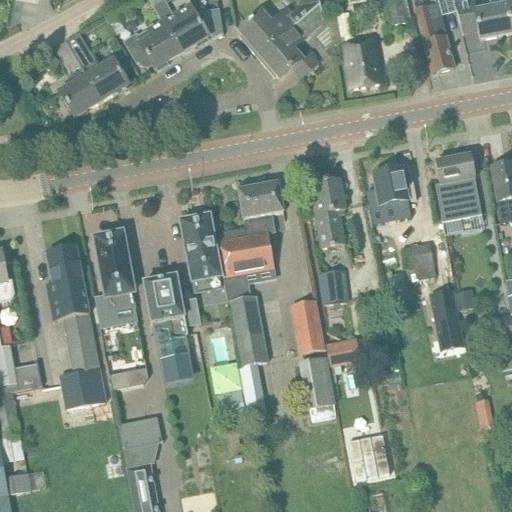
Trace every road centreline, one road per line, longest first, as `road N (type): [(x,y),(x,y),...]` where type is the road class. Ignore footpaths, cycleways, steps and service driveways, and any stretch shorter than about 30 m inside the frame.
road 1 (secondary): [(0,192),(274,142)]
road 2 (secondary): [(274,142),(511,97)]
road 3 (residential): [(265,93),(226,44),(91,128)]
road 4 (residential): [(91,128),(265,93)]
